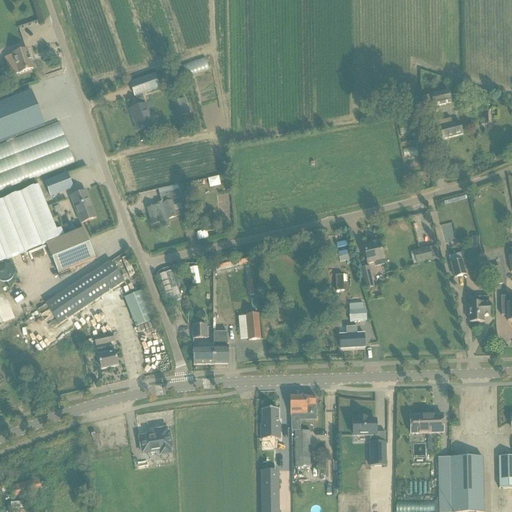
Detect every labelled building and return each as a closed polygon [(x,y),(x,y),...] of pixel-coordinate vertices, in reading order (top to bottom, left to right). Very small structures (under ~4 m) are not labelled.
[(33,70),(27,51),(26,50),(25,51),(12,55),(19,74),(33,70)] [(188,65),(191,77),(212,73),(210,61),(188,65)] [(144,130),(147,128),(153,126),(146,105),(145,105),(141,95),(159,89),(154,76),(140,81),(130,84),(135,97),(136,97),(140,107),(130,111),(137,132),(141,130),(141,131),(144,130)] [(61,119),(73,117),(68,86),(56,88),(61,119)] [(48,122),(59,119),(52,91),(42,93),(48,122)] [(451,104),(448,92),(431,95),(433,108),(451,104)] [(0,142),(44,126),(32,93),(0,104),(0,142)] [(188,101),(179,105),(185,120),(194,116),(188,101)] [(462,135),(459,122),(451,124),(450,119),(433,124),(438,141),(462,135)] [(420,133),(418,120),(398,123),(400,136),(420,133)] [(0,146),(0,192),(78,168),(65,127),(0,146)] [(67,174),(45,183),(50,198),(73,189),(67,174)] [(162,205),(147,210),(152,225),(160,223),(162,226),(164,229),(168,227),(169,224),(168,220),(184,215),(179,199),(186,197),(182,185),(178,186),(168,189),(158,192),(162,205)] [(38,186),(0,201),(0,261),(59,238),(38,186)] [(80,224),(86,222),(96,218),(86,193),(70,199),(80,224)] [(225,236),(229,230),(224,226),(220,232),(225,236)] [(446,228),(448,245),(459,244),(457,227),(446,228)] [(95,259),(83,229),(46,244),(58,274),(95,259)] [(199,233),(194,234),(197,246),(202,245),(199,233)] [(340,246),(344,265),(355,263),(352,244),(340,246)] [(384,265),(383,261),(381,253),(379,244),(363,247),(365,257),(367,264),(374,263),(375,267),(384,265)] [(437,246),(413,252),(417,264),(440,258),(437,246)] [(466,275),(462,261),(460,254),(448,257),(452,269),(454,278),(466,275)] [(215,271),(248,263),(247,258),(214,265),(215,271)] [(132,277),(138,274),(131,259),(125,262),(132,277)] [(60,325),(115,289),(123,283),(110,263),(102,268),(47,305),(60,325)] [(360,270),(366,291),(374,289),(369,268),(360,270)] [(498,268),(492,269),(494,286),(501,285),(498,268)] [(336,291),(343,291),(343,276),(335,276),(336,291)] [(134,328),(154,321),(143,291),(142,291),(124,298),(134,328)] [(489,317),(488,297),(477,298),(477,305),(469,305),(469,323),(483,323),(483,317),(489,317)] [(511,302),(511,297),(500,297),(501,316),(507,316),(507,322),(511,321),(511,302)] [(365,309),(363,309),(363,304),(349,305),(350,323),(366,322),(365,309)] [(261,340),(258,315),(246,316),(248,342),(261,340)] [(193,326),(193,339),(207,339),(207,326),(203,326),(193,326)] [(364,343),(364,338),(364,335),(356,335),(356,329),(347,329),(348,336),(340,337),(340,350),(365,348),(364,344),(365,344),(365,343),(364,343)] [(214,348),(214,365),(227,365),(227,333),(214,334),(214,344),(213,344),(213,348),(214,348)] [(114,343),(112,334),(93,338),(95,347),(114,343)] [(212,344),(193,344),(193,365),(214,365),(214,348),(213,348),(213,344),(212,344)] [(118,366),(115,356),(115,353),(113,346),(97,350),(98,356),(99,360),(101,370),(118,366)] [(24,394),(37,389),(34,382),(21,387),(24,394)] [(303,396),(291,396),(291,413),(291,418),(291,419),(304,419),(303,396)] [(303,396),(304,419),(307,419),(307,411),(315,411),(315,406),(315,396),(306,396),(303,396)] [(263,426),(261,426),(261,441),(281,440),(281,426),(279,426),(279,411),(263,411),(263,426)] [(311,430),(335,430),(335,415),(320,415),(320,416),(311,416),(311,430)] [(410,417),(410,427),(411,436),(443,435),(442,426),(442,416),(442,417),(421,418),(421,416),(410,417)] [(376,421),(369,422),(369,420),(356,420),(356,422),(353,422),(353,436),(370,436),(370,443),(375,443),(375,436),(376,436),(376,421)] [(159,458),(173,455),(169,433),(167,434),(166,430),(158,431),(159,435),(140,438),(142,456),(158,453),(159,458)] [(295,468),(310,468),(309,432),(294,432),(295,468)] [(370,443),(359,443),(359,467),(375,467),(375,443),(370,443)] [(408,460),(416,460),(415,450),(407,451),(408,460)] [(511,457),(499,457),(499,489),(511,488),(511,457)] [(438,511),(483,511),(482,458),(442,459),(437,459),(438,511)] [(268,473),(262,473),(262,511),(278,511),(278,481),(268,481),(268,473)] [(9,488),(12,497),(13,498),(41,490),(41,489),(38,479),(9,488)]
